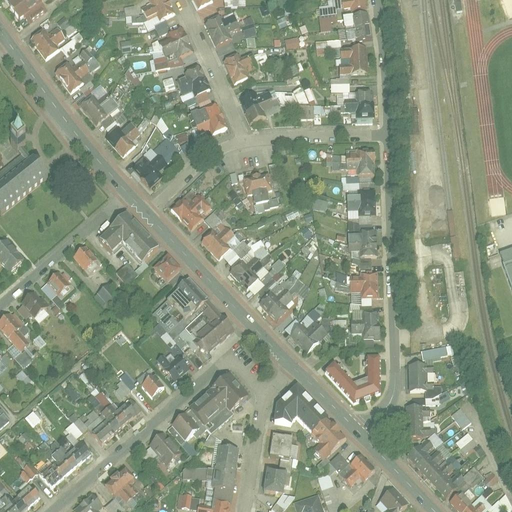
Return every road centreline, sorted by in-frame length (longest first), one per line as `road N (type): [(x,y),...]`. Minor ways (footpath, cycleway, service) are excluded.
road 1 (residential): [(363,436),(396,388),(389,136)]
road 2 (residential): [(260,387),(234,361),(223,362),(46,511)]
road 3 (tertiary): [(288,359),(143,209)]
road 4 (tertiary): [(130,195),(8,47)]
road 5 (residential): [(0,308),(130,195)]
road 6 (residential): [(179,0),(243,142)]
road 7 (residential): [(243,142),(389,136)]
road 8 (residential): [(389,136),(377,0)]
road 9 (residential): [(260,387),(243,511)]
road 10 (residential): [(143,209),(213,153),(243,142)]
